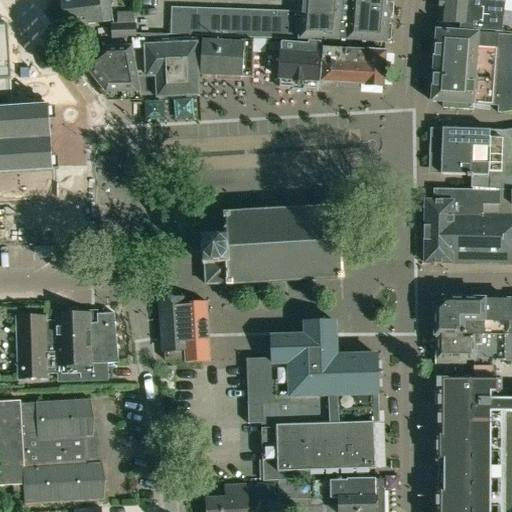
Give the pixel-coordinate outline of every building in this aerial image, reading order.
[(62,0),(66,27),(113,21),(110,0),(62,0)] [(387,43),(390,0),(301,0),(301,12),(171,7),(170,35),(387,43)] [(439,29),(511,34),(511,0),(440,0),(439,22),(439,29)] [(136,39),(135,24),(112,25),(113,39),(136,39)] [(0,173),(56,169),(51,108),(15,111),(8,34),(8,30),(0,30),(0,173)] [(511,35),(498,35),(437,31),(431,102),(443,103),(443,108),(472,110),(472,105),(497,107),(497,113),(502,113),(511,111),(511,35)] [(158,97),(199,95),(197,73),(195,38),(159,39),(160,46),(147,47),(147,40),(134,40),(141,77),(157,76),(158,97)] [(138,77),(141,77),(134,40),(115,40),(89,43),(97,55),(85,65),(110,97),(141,97),(138,77)] [(245,43),(203,41),(201,75),(202,75),(202,79),(215,80),(215,76),(243,77),(245,43)] [(279,79),(278,79),(277,90),(289,91),(289,93),(306,94),(306,92),(319,93),(320,83),(319,83),(319,81),(318,81),(321,43),(309,42),(309,44),(282,42),(279,79)] [(322,82),(338,83),(338,85),(350,86),(351,84),(360,84),(360,85),(383,87),(386,53),(368,51),(368,53),(324,49),(322,82)] [(470,188),(511,190),(511,130),(505,132),(442,130),(440,175),(471,176),(470,188)] [(433,201),(425,201),(424,264),(511,265),(511,213),(498,213),(498,193),(433,191),(433,201)] [(339,208),(224,214),(225,228),(209,229),(209,238),(202,238),(203,265),(204,265),(205,286),(343,278),(339,208)] [(511,298),(509,298),(509,301),(484,301),(484,299),(443,299),(435,306),(435,336),(437,336),(484,336),(511,335),(511,298)] [(160,301),(163,351),(164,351),(164,363),(203,361),(199,299),(186,300),(186,299),(160,301)] [(45,320),(17,321),(18,377),(47,376),(47,374),(57,374),(57,384),(108,382),(107,363),(119,363),(114,314),(57,315),(57,321),(46,321),(45,320)] [(263,481),(310,480),(309,472),(374,470),(373,423),(378,422),(377,356),(336,357),(335,326),(335,322),(326,322),(301,323),(301,336),(272,337),(272,359),(247,359),(248,422),(261,422),(263,481)] [(511,335),(484,336),(437,336),(437,360),(440,360),(440,378),(491,379),(492,360),(511,360),(511,335)] [(437,487),(436,487),(435,511),(511,511),(511,399),(501,399),(501,379),(491,379),(440,378),(437,378),(436,389),(438,389),(437,433),(436,433),(436,462),(437,462),(437,487)] [(89,463),(88,437),(92,436),(94,417),(90,399),(20,403),(20,401),(0,401),(0,485),(13,485),(13,492),(24,491),(24,504),(103,500),(105,480),(102,462),(89,463)] [(320,509),(320,506),(339,505),(339,511),(379,511),(380,498),(375,498),(375,479),(346,480),(346,481),(253,483),(253,485),(254,499),(254,501),(279,500),(279,511),(292,511),(292,509),(320,509)] [(247,511),(247,499),(254,499),(253,485),(225,486),(225,500),(207,500),(207,511),(247,511)]
